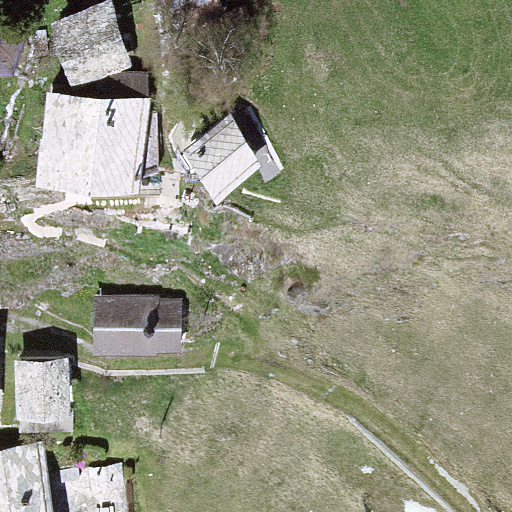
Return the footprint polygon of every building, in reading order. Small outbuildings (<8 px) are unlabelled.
[(97,0),(36,16),(53,79),(114,64),(97,0)] [(237,0),(153,0),(164,31),(239,5),(237,0)] [(123,99),(23,81),(5,175),(106,193),(123,99)] [(207,111),(149,142),(177,192),(234,160),(207,111)] [(167,298),(74,297),(73,346),(166,347),(167,298)] [(45,358),(0,357),(0,410),(45,410),(45,358)] [(32,511),(26,444),(0,446),(0,511),(32,511)]
